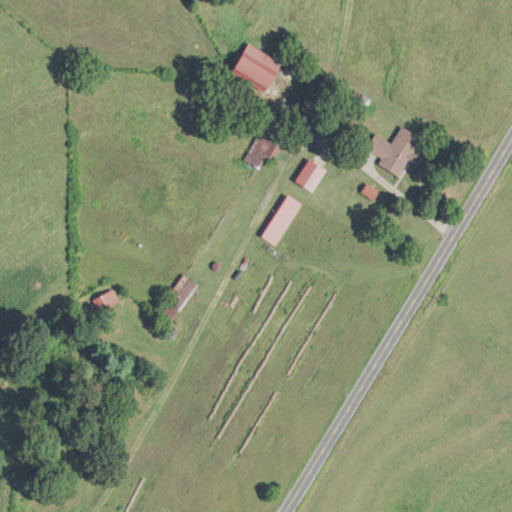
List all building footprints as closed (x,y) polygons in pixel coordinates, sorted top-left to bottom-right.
[(283,62),(248,45),(233,76),(269,93),(283,62)] [(306,113),(324,88),(316,81),(297,106),(306,113)] [(369,116),(377,104),(359,91),(351,103),(369,116)] [(267,156),(275,161),(288,139),(265,125),(245,159),(260,168),(267,156)] [(423,138),(402,127),(393,144),(376,134),(368,149),(385,159),(381,166),(401,177),(423,138)] [(313,193),(328,170),(310,159),(296,182),(313,193)] [(156,314),(170,324),(198,284),(185,275),(156,314)] [(100,312),(120,302),(114,290),(94,301),(100,312)]
